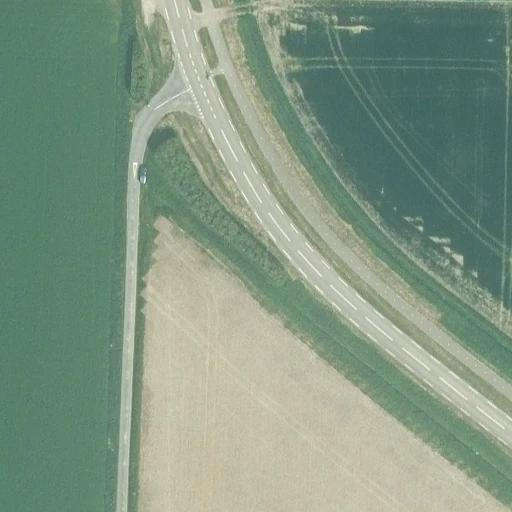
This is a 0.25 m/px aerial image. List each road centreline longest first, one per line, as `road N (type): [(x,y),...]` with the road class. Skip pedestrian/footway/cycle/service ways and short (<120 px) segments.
road 1 (secondary): [(511,433),(338,295),(276,227),(226,147),(198,82)]
road 2 (unclassified): [(121,511),(136,138),(148,115),(198,82)]
